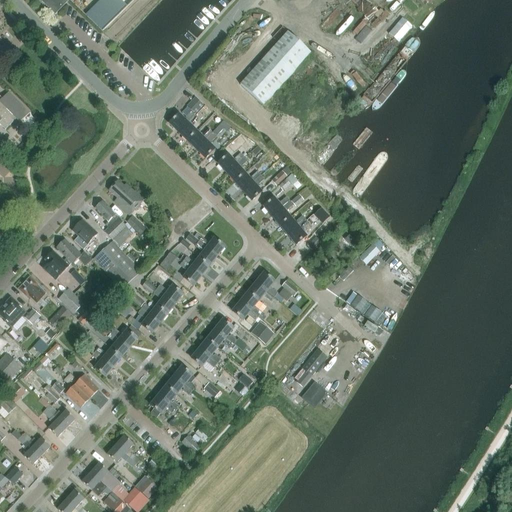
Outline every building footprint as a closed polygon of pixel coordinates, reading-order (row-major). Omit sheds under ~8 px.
[(42,0),(56,13),(67,0),(42,0)] [(77,0),(105,31),(131,7),(124,0),(77,0)] [(381,11),(369,0),(338,0),(338,1),(349,13),(352,10),(367,25),(381,11)] [(394,8),(388,16),(391,19),(387,24),(394,29),(405,17),(394,8)] [(263,106),(310,54),(287,33),(240,85),(263,106)] [(0,124),(6,130),(16,119),(20,123),(29,113),(8,93),(2,99),(0,96),(0,124)] [(195,115),(204,106),(195,98),(187,107),(195,115)] [(191,114),(192,112),(188,108),(181,114),(186,118),(191,114)] [(194,117),(191,114),(186,118),(185,119),(186,120),(185,122),(178,115),(169,125),(178,133),(194,117)] [(223,122),(215,116),(211,121),(219,127),(223,122)] [(198,120),(194,117),(178,133),(187,142),(196,133),(189,126),(191,125),(192,126),(198,120)] [(187,142),(196,151),(212,134),(208,131),(203,136),(204,137),(202,139),(196,133),(187,142)] [(210,144),(216,138),(212,134),(196,151),(205,160),(214,151),(207,144),(209,142),(210,144)] [(261,151),(258,147),(252,153),(255,156),(261,151)] [(235,160),(236,161),(234,163),(227,156),(218,164),(226,173),(243,158),(240,155),(235,160)] [(226,173),(235,183),(244,174),(238,168),(240,166),(242,167),(247,163),(243,158),(226,173)] [(287,176),(282,172),(271,181),(276,186),(287,176)] [(235,183),(243,193),(260,177),(257,173),(251,178),(253,179),(250,181),(244,174),(235,183)] [(261,193),(255,186),(257,184),(258,185),(263,181),(260,177),(243,193),(251,201),(261,193)] [(278,187),(283,192),(290,185),(285,180),(278,187)] [(144,200),(134,190),(132,192),(126,186),(124,188),(118,183),(109,192),(117,199),(114,202),(129,216),(144,200)] [(304,201),(299,195),(291,202),(296,208),(304,201)] [(272,217),(289,202),(286,198),(280,203),(282,204),(279,206),(273,199),(264,208),(272,217)] [(272,217),(281,228),(291,220),(283,211),(285,209),(287,211),(292,206),(289,202),(272,217)] [(127,229),(115,217),(116,216),(103,203),(95,210),(108,223),(105,226),(108,228),(104,233),(113,242),(127,229)] [(321,209),(314,216),(322,224),(330,217),(321,209)] [(146,230),(133,216),(127,223),(140,236),(146,230)] [(281,228),(288,236),(305,221),(302,218),(297,223),(298,224),(296,226),(291,220),(281,228)] [(87,245),(96,235),(82,221),(72,232),(87,245)] [(309,225),(305,221),(288,236),(296,245),(305,237),(300,231),(302,229),(303,230),(309,225)] [(198,241),(189,234),(185,239),(194,246),(198,241)] [(349,236),(345,240),(353,248),(357,244),(349,236)] [(312,251),(320,242),(316,238),(307,247),(312,251)] [(190,245),(183,239),(180,244),(187,249),(190,245)] [(208,247),(206,245),(207,244),(202,239),(199,243),(217,257),(224,248),(214,240),(208,247)] [(91,260),(84,253),(81,256),(74,248),(72,249),(65,241),(57,250),(72,265),(78,259),(85,266),(91,260)] [(93,260),(120,291),(140,273),(113,243),(93,260)] [(209,267),(217,257),(199,243),(196,247),(201,252),(202,250),(205,252),(199,259),(209,267)] [(379,252),(372,245),(360,258),(367,265),(379,252)] [(67,268),(52,253),(45,261),(48,264),(43,269),(56,280),(67,268)] [(170,254),(167,258),(173,263),(176,259),(170,254)] [(201,277),(209,267),(199,259),(193,266),(191,265),(192,263),(187,259),(184,263),(201,277)] [(201,277),(184,263),(180,267),(186,271),(187,270),(189,272),(184,279),(194,287),(201,277)] [(155,275),(166,284),(170,279),(159,270),(155,275)] [(274,282),(264,274),(256,283),(274,298),(279,303),(282,299),(271,290),(270,291),(268,290),(274,282)] [(39,288),(29,278),(18,290),(28,299),(30,298),(36,303),(45,294),(39,288)] [(81,278),(76,282),(80,287),(85,283),(81,278)] [(152,295),(157,289),(147,281),(142,287),(152,295)] [(270,303),(274,298),(256,283),(248,293),(258,301),(264,294),(266,296),(265,298),(270,303)] [(283,288),(293,297),(297,292),(286,283),(283,288)] [(160,287),(157,291),(175,306),(183,296),(173,287),(167,295),(164,293),(165,292),(160,287)] [(59,299),(73,314),(83,305),(69,290),(59,299)] [(157,307),(167,315),(175,306),(157,291),(154,295),(159,299),(161,297),(163,299),(157,307)] [(248,293),(240,303),(258,318),(261,314),(255,309),(254,311),(252,309),(258,301),(248,293)] [(141,309),(144,304),(133,296),(129,300),(141,309)] [(107,310),(96,298),(87,306),(99,318),(107,310)] [(0,309),(0,316),(5,321),(3,323),(10,330),(26,313),(10,299),(0,309)] [(255,321),(258,318),(240,303),(232,312),(242,321),(246,316),(248,317),(249,317),(255,321)] [(292,309),(300,316),(304,310),(297,304),(292,309)] [(145,307),(141,311),(159,326),(167,315),(157,307),(151,314),(149,312),(150,311),(145,307)] [(40,317),(32,309),(24,318),(32,326),(40,317)] [(76,318),(82,324),(90,316),(85,310),(76,318)] [(143,325),(142,327),(152,335),(159,326),(141,311),(138,315),(139,316),(136,320),(143,325)] [(49,322),(57,330),(66,321),(57,313),(49,322)] [(223,321),(216,330),(233,346),(236,342),(230,337),(229,338),(227,337),(234,329),(223,321)] [(274,335),(260,323),(251,334),(265,346),(274,335)] [(51,330),(47,335),(51,340),(56,335),(51,330)] [(216,330),(208,339),(208,340),(218,348),(223,342),(225,343),(224,345),(230,350),(230,349),(232,346),(233,346),(216,330)] [(115,331),(111,335),(128,350),(137,340),(127,332),(121,339),(119,337),(120,335),(115,331)] [(128,350),(111,335),(108,339),(113,343),(115,342),(117,343),(111,351),(120,359),(128,350)] [(211,356),(218,348),(208,340),(199,350),(217,365),(220,361),(214,356),(213,358),(211,356)] [(247,347),(238,340),(233,346),(242,353),(243,352),(247,347)] [(98,350),(95,354),(112,369),(120,359),(111,351),(105,358),(103,356),(104,354),(98,350)] [(214,369),(217,365),(199,350),(192,359),(202,367),(207,361),(209,362),(208,364),(214,369)] [(317,350),(302,369),(312,377),(327,358),(317,350)] [(104,378),(112,369),(95,354),(91,358),(97,362),(98,361),(100,363),(95,370),(104,378)] [(0,378),(6,384),(20,369),(6,355),(0,361),(0,378)] [(60,373),(62,370),(51,360),(49,362),(60,373)] [(40,362),(33,369),(34,370),(36,372),(43,365),(40,362)] [(182,368),(175,377),(192,392),(195,388),(191,384),(195,379),(182,368)] [(22,378),(25,382),(33,373),(30,370),(22,378)] [(243,375),(238,380),(248,388),(253,383),(243,375)] [(89,400),(98,391),(84,377),(75,386),(89,400)] [(175,377),(168,386),(177,394),(182,388),(185,390),(183,391),(189,396),(192,392),(175,377)] [(57,382),(52,388),(59,395),(65,390),(57,382)] [(209,383),(203,389),(215,399),(220,392),(209,383)] [(301,399),(314,410),(328,394),(314,383),(301,399)] [(240,384),(235,390),(243,397),(248,391),(240,384)] [(15,404),(25,394),(15,385),(6,395),(15,404)] [(80,410),(89,400),(75,386),(65,395),(80,410)] [(170,402),(177,394),(168,386),(158,397),(176,411),(179,407),(174,403),(173,404),(170,402)] [(52,391),(46,397),(54,405),(60,399),(52,391)] [(0,405),(9,415),(16,407),(7,397),(0,403),(0,405)] [(169,409),(167,411),(173,415),(176,411),(158,397),(150,406),(160,415),(166,407),(169,409)] [(42,399),(39,402),(46,410),(50,407),(42,399)] [(50,407),(46,410),(66,430),(75,421),(66,412),(62,416),(58,412),(56,413),(50,407)] [(57,439),(66,430),(46,410),(42,414),(53,425),(48,430),(57,439)] [(193,411),(188,416),(193,420),(197,415),(193,411)] [(28,445),(29,444),(33,448),(32,449),(41,457),(50,448),(41,440),(38,443),(34,439),(31,441),(25,434),(21,438),(28,445)] [(129,458),(136,465),(140,461),(132,455),(134,453),(130,449),(133,446),(124,437),(116,446),(125,454),(129,458)] [(192,455),(199,449),(187,437),(181,443),(192,455)] [(21,438),(18,441),(29,453),(24,458),(32,466),(41,457),(32,449),(33,448),(29,444),(28,445),(21,438)] [(133,469),(136,465),(129,458),(125,454),(116,446),(108,455),(116,463),(121,458),(133,469)] [(161,465),(153,458),(149,463),(156,470),(161,465)] [(91,474),(100,482),(105,486),(104,486),(111,493),(115,489),(108,482),(112,477),(99,465),(91,474)] [(5,478),(14,486),(23,475),(15,468),(5,478)] [(91,474),(82,483),(98,498),(103,492),(108,496),(111,493),(104,486),(105,486),(100,482),(91,474)] [(145,475),(135,486),(148,499),(158,488),(145,475)] [(0,500),(3,498),(0,495),(0,490),(8,482),(4,478),(0,482),(0,500)] [(123,501),(134,511),(139,511),(149,502),(134,489),(123,501)] [(74,492),(66,501),(75,510),(83,500),(74,492)] [(77,511),(75,510),(66,501),(57,510),(59,511),(77,511)]
